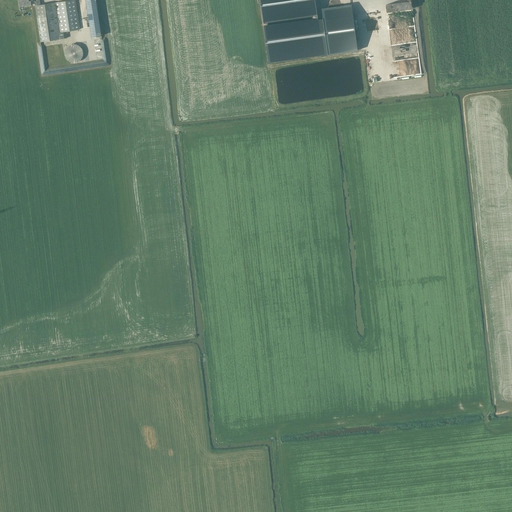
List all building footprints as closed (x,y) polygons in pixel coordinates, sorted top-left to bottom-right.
[(40,5),(39,0),(18,0),(19,3),(30,1),(31,2),(35,2),(35,6),(41,42),(60,39),(55,5),(56,5),(60,32),(80,29),(75,0),(73,0),(56,3),(55,3),(40,5)] [(99,0),(89,0),(95,35),(105,34),(99,0)] [(259,0),(263,22),(267,21),(268,27),(318,20),(315,0),(259,0)] [(318,20),(264,27),(269,65),(328,57),(323,19),(318,20)] [(80,60),(81,59),(82,57),(83,56),(83,54),(83,53),(83,51),(82,50),(82,48),(81,47),(79,46),(78,45),(77,45),(75,44),(74,44),(72,44),(71,45),(69,46),(68,46),(67,48),(66,49),(65,50),(65,52),(65,53),(65,55),(65,56),(66,58),(67,59),(68,60),(69,61),(70,62),(72,62),(73,63),(75,63),(76,62),(78,62),(79,61),(80,60)]
